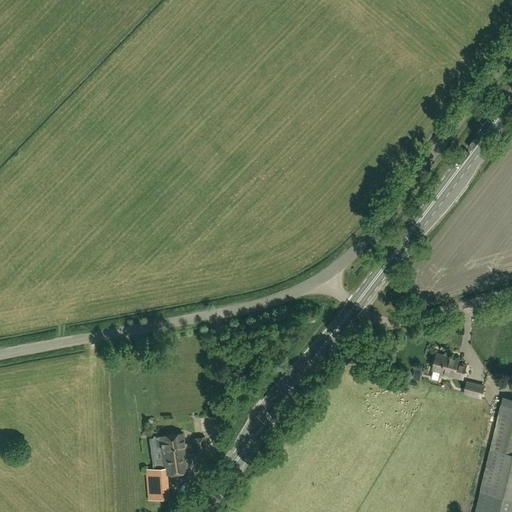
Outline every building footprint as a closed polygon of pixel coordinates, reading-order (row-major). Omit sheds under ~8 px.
[(433,370),(441,372),(440,374),(462,379),(466,366),(457,363),(458,359),(437,354),(433,370)] [(464,394),(481,399),(486,385),(468,380),(464,394)] [(511,399),(503,397),(498,417),(488,415),(487,420),(492,421),(492,422),(497,423),(480,493),(511,500),(511,399)] [(164,468),(147,469),(149,500),(167,498),(165,474),(188,471),(183,433),(160,436),(164,468)] [(196,453),(207,452),(205,437),(194,438),(196,453)]
